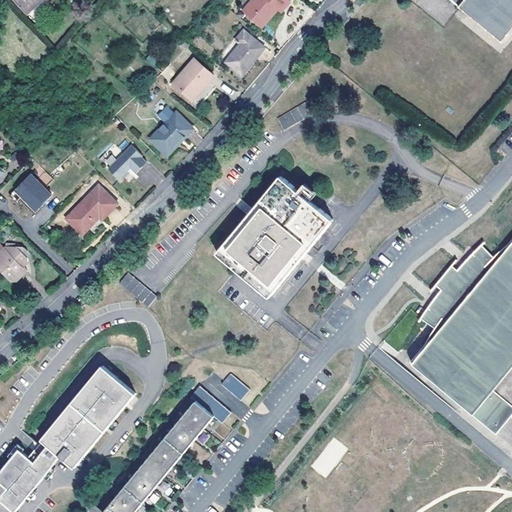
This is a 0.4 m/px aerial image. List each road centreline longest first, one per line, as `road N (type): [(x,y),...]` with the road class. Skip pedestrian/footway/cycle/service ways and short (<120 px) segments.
road 1 (residential): [(0,357),(224,140),(342,0)]
road 2 (residential): [(189,511),(416,250),(467,213),(511,165)]
